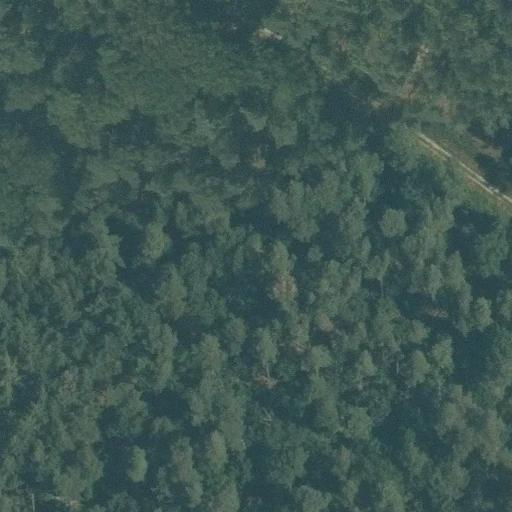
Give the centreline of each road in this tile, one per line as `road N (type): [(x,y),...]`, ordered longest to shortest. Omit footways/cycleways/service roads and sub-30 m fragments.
road 1 (track): [(242,0),(511,194)]
road 2 (track): [(0,160),(89,111),(233,0)]
